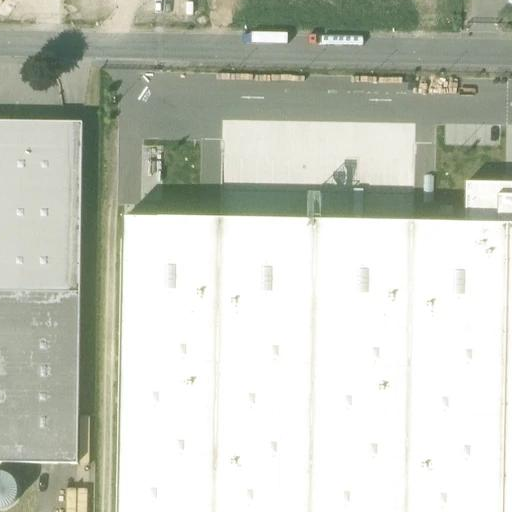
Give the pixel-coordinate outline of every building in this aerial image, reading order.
[(104,0),(104,11),(155,12),(155,0),(104,0)] [(0,172),(58,173),(59,145),(59,124),(10,124),(10,118),(0,117),(0,172)] [(82,125),(59,124),(59,145),(82,146),(82,125)] [(82,146),(59,145),(58,173),(0,172),(0,294),(80,295),(82,146)] [(465,226),(511,227),(511,185),(466,184),(465,226)] [(511,511),(511,227),(465,226),(123,220),(117,511),(511,511)] [(0,464),(78,466),(80,295),(0,294),(0,314),(30,314),(30,334),(0,333),(0,464)] [(0,333),(30,334),(30,314),(0,314),(0,333)] [(80,417),(79,440),(89,441),(89,417),(80,417)] [(0,474),(0,510),(3,511),(11,507),(16,500),(18,492),(16,484),(10,478),(2,474),(0,474)]
